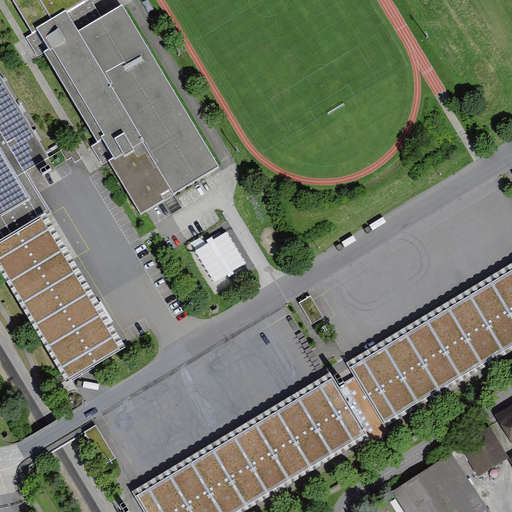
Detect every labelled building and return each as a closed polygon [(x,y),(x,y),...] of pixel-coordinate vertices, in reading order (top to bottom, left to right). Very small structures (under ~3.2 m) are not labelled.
[(66,13),(88,0),(11,0),(32,34),(36,31),(66,13)] [(173,195),(219,168),(122,7),(78,33),(66,13),(36,31),(48,51),(44,54),(96,142),(90,145),(102,166),(109,162),(140,215),(164,201),(161,195),(170,190),(173,195)] [(49,158),(0,76),(0,216),(21,204),(29,199),(16,178),(49,158)] [(48,166),(40,172),(43,176),(51,170),(48,166)] [(0,216),(0,243),(33,224),(21,204),(0,216)] [(0,243),(0,262),(70,379),(118,350),(40,220),(33,224),(5,241),(0,243)] [(384,422),(511,345),(511,272),(352,368),(384,422)] [(311,324),(323,317),(311,296),(299,303),(311,324)] [(388,428),(384,422),(352,368),(351,367),(331,379),(331,380),(364,434),(368,440),(388,428)] [(233,511),(364,434),(331,380),(137,496),(146,511),(233,511)] [(511,407),(495,418),(511,445),(511,407)] [(458,447),(477,479),(507,461),(488,429),(458,447)] [(99,458),(111,451),(98,430),(87,437),(99,458)] [(487,511),(452,456),(391,494),(402,511),(487,511)] [(123,511),(129,511),(124,503),(120,505),(123,511)]
